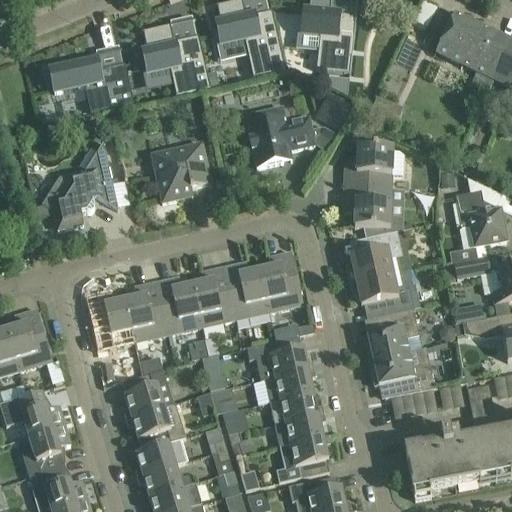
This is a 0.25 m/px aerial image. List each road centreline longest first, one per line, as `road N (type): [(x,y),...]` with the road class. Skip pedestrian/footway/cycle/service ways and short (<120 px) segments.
road 1 (residential): [(400,511),(391,473),(353,401),(319,237),(308,219),(68,282)]
road 2 (residential): [(126,511),(68,282)]
